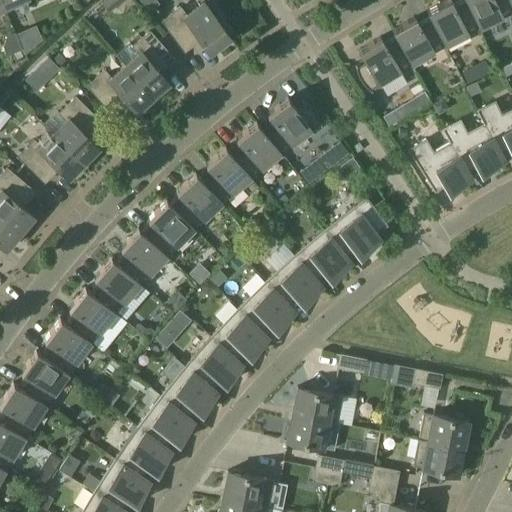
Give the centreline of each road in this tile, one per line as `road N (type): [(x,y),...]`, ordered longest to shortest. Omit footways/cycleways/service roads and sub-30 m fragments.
road 1 (residential): [(0,341),(56,268),(168,150),(229,97),(376,0)]
road 2 (residential): [(166,511),(217,439),(307,340),(433,239),(511,193)]
